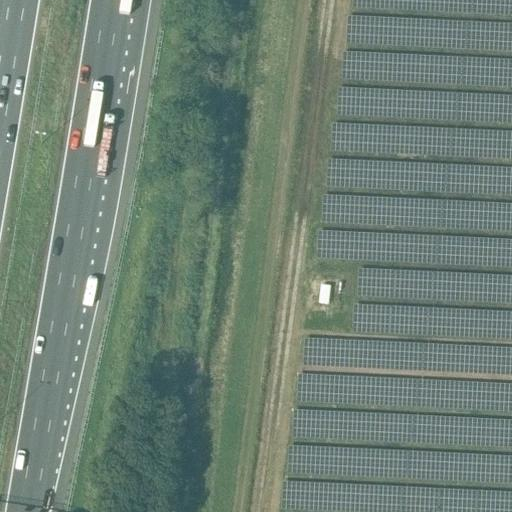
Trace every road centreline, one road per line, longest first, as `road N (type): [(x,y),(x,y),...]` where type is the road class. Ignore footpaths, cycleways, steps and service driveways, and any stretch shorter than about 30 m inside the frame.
road 1 (motorway): [(27,511),(109,0)]
road 2 (track): [(329,0),(261,511)]
road 3 (track): [(147,511),(183,230)]
